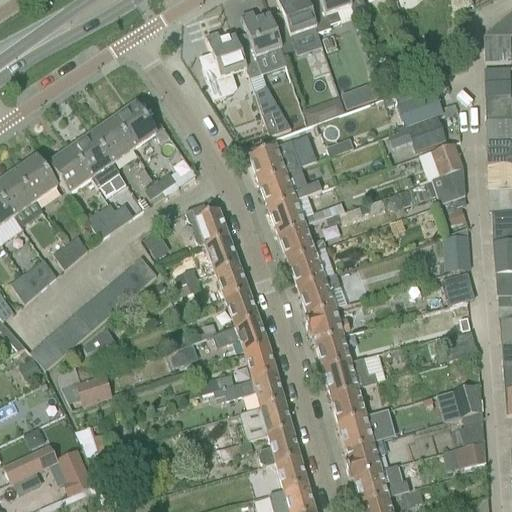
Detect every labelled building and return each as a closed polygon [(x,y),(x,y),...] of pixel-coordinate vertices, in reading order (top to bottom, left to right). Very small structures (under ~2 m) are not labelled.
[(283,26),(271,30),(281,59),(294,55),(289,42),(314,33),(306,9),(303,0),(301,0),(289,4),(287,0),(276,0),(274,1),(283,26)] [(349,12),(345,0),(316,0),(318,5),(306,9),(314,33),(316,38),(329,34),(328,30),(339,27),(335,17),(349,12)] [(345,0),(349,12),(351,19),(364,14),(359,0),(345,0)] [(511,16),(482,41),(509,40),(511,40),(511,16)] [(248,47),(236,51),(245,76),(244,76),(247,85),(285,72),(280,60),(281,59),(271,30),(268,21),(254,25),(251,18),(239,22),(248,47)] [(245,76),(236,51),(233,42),(219,46),(216,38),(204,43),(213,68),(200,72),(212,106),(230,99),(233,93),(229,81),(244,76),(245,76)] [(482,41),(482,67),(509,67),(509,40),(482,41)] [(424,73),(412,78),(416,90),(429,85),(424,73)] [(483,102),(509,102),(509,73),(483,73),(483,102)] [(394,84),(381,88),(386,101),(398,96),(394,84)] [(265,93),(252,98),(267,142),(289,134),(265,93)] [(350,96),(339,100),(345,116),(356,112),(350,96)] [(413,130),(443,119),(435,96),(405,108),(413,130)] [(390,102),(382,104),(385,112),(393,110),(390,102)] [(509,102),(483,102),(483,125),(509,124),(509,102)] [(133,110),(111,125),(132,155),(162,134),(152,121),(145,126),(133,110)] [(313,112),(301,117),(306,131),(319,127),(313,112)] [(419,129),(404,134),(413,158),(444,147),(436,123),(419,129)] [(510,147),(509,124),(483,125),(484,148),(510,147)] [(111,125),(90,140),(111,170),(132,155),(111,125)] [(117,179),(111,170),(90,140),(69,155),(89,185),(96,194),(117,179)] [(348,145),(324,153),(328,163),(351,154),(348,145)] [(510,147),(484,148),(484,170),(485,170),(510,170),(510,147)] [(462,175),(452,148),(429,156),(438,183),(462,175)] [(257,188),(283,179),(273,152),(247,161),(257,188)] [(89,185),(69,155),(47,170),(58,187),(57,187),(58,189),(59,188),(68,200),(89,185)] [(56,193),(35,163),(13,178),(34,208),(56,193)] [(511,169),(510,170),(485,170),(485,193),(511,192),(511,169)] [(462,175),(438,183),(439,184),(398,198),(403,212),(434,201),(438,211),(463,202),(462,175)] [(13,178),(0,186),(0,205),(12,223),(19,233),(40,218),(34,208),(13,178)] [(167,179),(155,188),(161,197),(174,189),(167,179)] [(284,183),(283,179),(257,188),(267,215),(293,206),(292,204),(304,200),(296,179),(284,183)] [(161,197),(155,188),(143,197),(149,206),(161,197)] [(511,192),(485,193),(487,216),(511,215),(511,192)] [(385,205),(384,210),(388,215),(393,216),(398,214),(401,209),(399,203),(394,200),(389,201),(385,205)] [(0,231),(12,223),(0,205),(0,231)] [(293,206),(267,215),(277,242),(303,232),(324,224),(337,220),(342,218),(339,210),(299,223),(293,206)] [(121,230),(113,217),(108,210),(95,219),(95,218),(85,225),(99,246),(121,230)] [(360,220),(368,218),(365,210),(357,212),(360,220)] [(122,211),(113,217),(121,230),(131,223),(122,211)] [(227,243),(217,215),(206,219),(203,211),(183,218),(183,219),(184,219),(187,227),(191,231),(195,229),(198,236),(193,238),(192,243),(194,247),(198,251),(203,250),(203,252),(227,243)] [(442,219),(448,235),(464,229),(459,213),(442,219)] [(511,215),(487,216),(490,247),(494,247),(511,246),(511,215)] [(337,220),(324,224),(327,231),(339,226),(337,220)] [(303,232),(277,242),(286,268),(324,254),(321,245),(309,249),(303,232)] [(465,234),(441,243),(443,277),(464,275),(468,275),(465,234)] [(154,240),(142,247),(152,263),(154,265),(165,257),(154,240)] [(76,242),(63,251),(74,266),(86,256),(76,242)] [(237,270),(227,243),(203,252),(213,279),(237,270)] [(511,246),(494,247),(490,247),(492,270),(511,269),(511,246)] [(74,266),(63,251),(51,260),(63,276),(74,266)] [(334,281),(324,254),(286,268),(296,295),(334,281)] [(130,271),(145,289),(155,281),(139,263),(130,271)] [(34,300),(54,283),(42,266),(21,281),(34,300)] [(247,297),(237,270),(213,279),(223,306),(247,297)] [(145,289),(130,271),(121,279),(136,297),(145,289)] [(185,289),(195,285),(191,275),(181,278),(182,280),(172,284),(175,292),(185,289)] [(136,297),(121,279),(112,287),(127,305),(136,297)] [(496,301),(511,300),(511,279),(495,280),(496,301)] [(474,302),(468,280),(439,288),(445,310),(474,302)] [(34,300),(21,281),(8,289),(23,310),(34,300)] [(339,294),(334,281),(296,295),(306,321),(333,314),(327,298),(339,294)] [(199,296),(195,285),(185,289),(189,299),(199,296)] [(127,305),(112,287),(102,295),(117,313),(127,305)] [(159,288),(150,295),(154,300),(163,293),(159,288)] [(102,295),(93,303),(108,321),(117,313),(102,295)] [(257,324),(247,297),(223,306),(233,332),(257,324)] [(511,300),(496,301),(496,302),(497,323),(511,323),(511,300)] [(0,301),(0,327),(1,328),(12,319),(0,301)] [(93,303),(84,311),(99,329),(108,321),(93,303)] [(99,329),(84,311),(74,319),(90,337),(99,329)] [(306,321),(302,322),(307,341),(311,340),(314,349),(342,341),(341,339),(348,337),(345,326),(337,328),(333,314),(306,321)] [(90,337),(74,319),(65,327),(80,345),(90,337)] [(511,323),(497,323),(497,324),(498,324),(498,347),(511,346),(511,323)] [(215,339),(194,346),(195,347),(204,344),(204,345),(211,343),(215,355),(234,348),(237,342),(243,359),(267,351),(257,324),(233,332),(233,333),(216,340),(215,339)] [(65,327),(56,335),(71,353),(80,345),(65,327)] [(194,346),(215,339),(212,329),(200,334),(202,338),(193,342),(194,346)] [(342,341),(314,349),(321,375),(358,365),(355,354),(364,351),(364,349),(394,340),(392,329),(342,341)] [(56,335),(47,343),(62,360),(71,353),(56,335)] [(105,336),(81,355),(84,360),(113,348),(105,336)] [(446,368),(474,359),(469,337),(440,344),(446,368)] [(24,354),(14,343),(7,347),(16,357),(24,354)] [(62,360),(47,343),(37,351),(52,368),(62,360)] [(511,346),(498,347),(498,361),(511,360),(511,346)] [(52,368),(37,351),(28,359),(43,376),(52,368)] [(267,351),(243,359),(250,385),(275,379),(267,351)] [(358,365),(321,375),(329,403),(355,395),(375,389),(374,388),(384,385),(377,361),(358,366),(358,365)] [(74,390),(79,389),(74,372),(56,379),(57,388),(59,395),(74,390)] [(232,391),(211,397),(213,403),(223,400),(225,405),(225,406),(235,404),(254,398),(258,413),(283,407),(275,379),(250,385),(232,391)] [(511,379),(502,379),(503,393),(511,393),(511,379)] [(199,400),(232,391),(229,380),(196,390),(199,400)] [(102,381),(79,389),(74,390),(81,412),(110,402),(102,381)] [(479,407),(478,389),(452,396),(457,413),(479,407)] [(511,393),(503,393),(505,421),(511,420),(511,393)] [(197,394),(171,402),(173,408),(199,400),(197,394)] [(363,423),(355,395),(329,403),(336,429),(363,423)] [(258,413),(237,419),(245,447),(247,446),(266,441),(290,434),(283,407),(258,413)] [(363,423),(336,429),(344,457),(371,449),(363,423)] [(481,428),(462,433),(457,435),(462,451),(482,445),(481,428)] [(266,441),(269,454),(259,457),(259,458),(256,462),(258,469),(262,471),(262,472),(274,469),(298,462),(290,434),(266,441)] [(482,445),(462,451),(463,453),(452,455),(456,474),(484,468),(482,445)] [(251,458),(247,446),(217,455),(220,467),(251,458)] [(371,449),(344,457),(346,465),(343,466),(348,485),(378,476),(374,463),(383,461),(379,447),(371,449)] [(11,488),(20,483),(25,481),(54,468),(48,453),(2,474),(9,489),(11,488)] [(76,456),(55,465),(65,488),(61,490),(66,502),(90,492),(76,456)] [(298,462),(274,469),(281,497),(306,490),(298,462)] [(395,471),(378,476),(348,485),(352,484),(359,511),(386,503),(407,497),(405,487),(400,488),(395,471)] [(20,483),(11,488),(17,501),(31,494),(25,481),(20,483)] [(312,511),(306,490),(281,497),(285,511),(312,511)] [(406,511),(421,508),(418,495),(400,499),(403,511),(406,511)] [(388,511),(386,503),(359,511),(388,511)]
